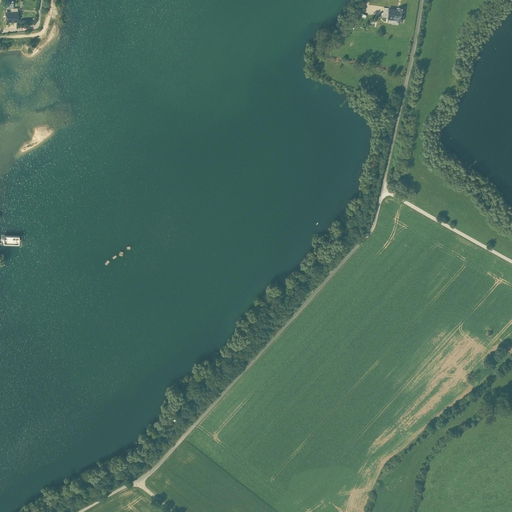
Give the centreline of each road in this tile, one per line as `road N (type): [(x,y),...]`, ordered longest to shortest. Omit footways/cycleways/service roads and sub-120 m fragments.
road 1 (unclassified): [(77,511),(154,470),(372,230),(382,190)]
road 2 (unclassified): [(382,190),(421,0)]
road 3 (residential): [(511,263),(382,190)]
